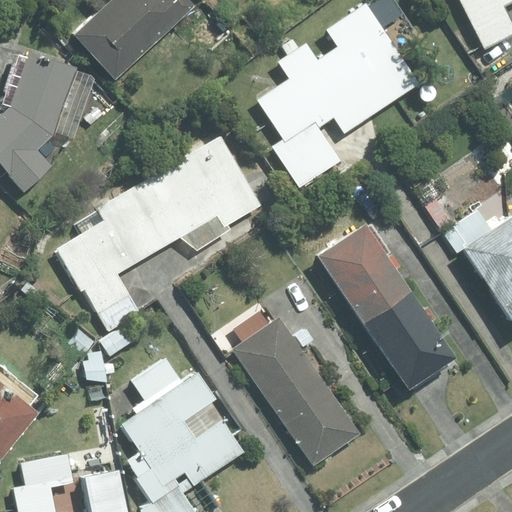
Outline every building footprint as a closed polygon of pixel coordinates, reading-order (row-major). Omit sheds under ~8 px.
[(116,0),(78,35),(116,77),(195,6),(189,0),(116,0)] [(511,1),(511,0),(461,0),(485,47),(511,33),(511,22),(504,5),(511,1)] [(317,60),(306,44),(279,62),(290,79),(258,100),(283,138),(285,142),(315,122),(318,128),(335,117),(345,132),(419,84),(366,4),(327,30),(338,47),(317,60)] [(209,11),(193,25),(208,41),(223,27),(209,11)] [(95,77),(31,55),(29,60),(20,57),(3,104),(7,108),(0,114),(0,165),(24,191),(51,166),(36,151),(53,135),(73,141),(95,77)] [(340,160),(318,128),(315,122),(285,142),(283,138),(272,146),(299,187),(340,160)] [(260,205),(221,137),(72,222),(80,236),(57,250),(81,293),(86,290),(107,325),(136,309),(116,273),(180,236),(197,249),(231,229),(228,224),(260,205)] [(511,222),(470,251),(511,312),(511,222)] [(366,225),(321,256),(366,323),(411,293),(366,225)] [(411,293),(366,323),(410,388),(455,357),(411,293)] [(278,322),(236,350),(314,462),(357,433),(278,322)] [(194,485),(244,452),(211,403),(217,399),(198,371),(183,381),(167,356),(130,381),(143,401),(133,407),(139,416),(125,426),(141,450),(126,460),(153,499),(188,476),(194,485)] [(0,454),(34,412),(28,407),(36,396),(0,367),(0,454)] [(127,511),(113,444),(21,464),(26,485),(13,488),(18,511),(127,511)] [(195,511),(183,493),(194,485),(188,476),(153,499),(154,501),(144,508),(147,511),(195,511)]
